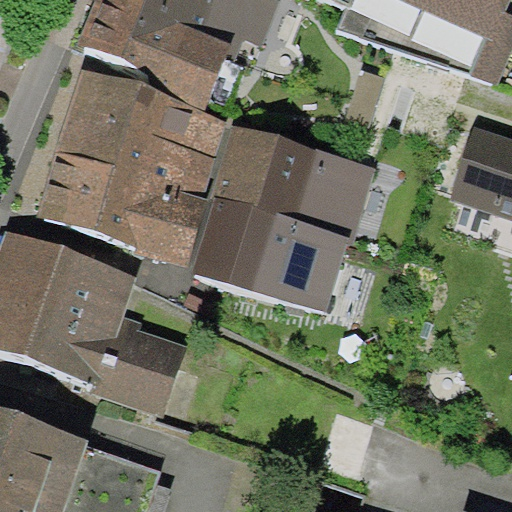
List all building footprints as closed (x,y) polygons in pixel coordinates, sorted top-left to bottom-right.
[(231,80),(247,43),(262,50),(281,4),(271,0),(82,0),(81,4),(92,9),(76,48),(146,78),(150,91),(207,113),(219,81),(231,80)] [(511,5),(511,0),(350,0),(336,34),(359,41),(449,70),(502,87),(511,61),(511,19),(507,18),(511,5)] [(359,41),(340,105),(430,135),(449,70),(359,41)] [(228,125),(81,79),(35,225),(186,272),(207,205),(203,203),(228,125)] [(374,174),(231,130),(207,205),(186,272),(303,308),(322,246),(349,254),(374,174)] [(511,142),(471,130),(450,198),(511,217),(511,142)] [(0,361),(163,418),(189,343),(125,320),(139,279),(3,233),(0,241),(0,361)] [(0,511),(68,511),(90,449),(0,419),(0,511)] [(508,511),(465,500),(461,511),(508,511)]
